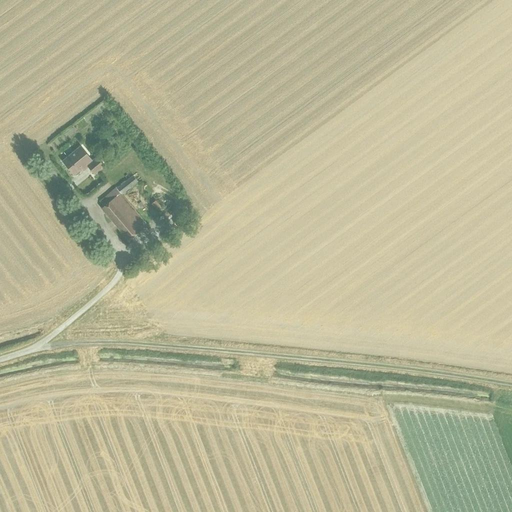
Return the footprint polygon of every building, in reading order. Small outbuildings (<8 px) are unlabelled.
[(105,138),(98,142),(102,147),(108,143),(105,138)] [(80,146),(62,162),(73,175),(86,165),(94,175),(105,166),(97,157),(92,161),(80,146)] [(122,194),(138,181),(133,175),(117,189),(116,188),(100,202),(104,207),(102,208),(129,241),(148,225),(122,194)] [(161,175),(158,180),(166,184),(169,179),(161,175)] [(156,201),(152,205),(159,212),(163,208),(156,201)]
